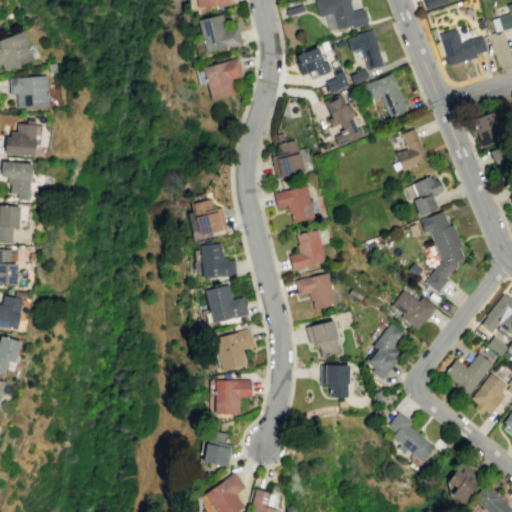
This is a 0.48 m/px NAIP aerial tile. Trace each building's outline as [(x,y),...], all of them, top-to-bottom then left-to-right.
[(188,0),(189,8),(229,4),(228,0),(188,0)] [(351,24),(336,29),(331,13),(318,17),(314,0),(348,0),(352,11),(363,8),(367,23),(352,27),(351,24)] [(422,0),(425,8),(446,1),(445,0),(422,0)] [(496,16),(500,30),(511,26),(511,1),(505,4),(508,12),(496,16)] [(285,15),(284,9),(301,4),(303,10),(285,15)] [(220,13),(224,28),(235,25),(240,43),(227,47),(226,46),(203,52),(195,19),(220,13)] [(371,28),(382,64),(366,69),(359,48),(349,51),(345,39),(356,36),(355,33),(371,28)] [(437,33),(447,65),(474,57),(473,53),(484,50),(480,35),(458,42),(454,28),(437,33)] [(0,38),(0,65),(2,70),(31,59),(20,30),(0,38)] [(294,55),(296,61),(293,62),(299,75),(314,69),(316,74),(329,70),(325,61),(322,62),(315,46),(294,55)] [(200,67),(236,57),(241,75),(229,78),(233,93),(209,99),(200,67)] [(46,63),(53,62),(54,72),(46,72),(46,63)] [(351,84),(348,76),(364,69),(367,77),(351,84)] [(323,81),(328,92),(346,85),(341,70),(332,74),(333,77),(323,81)] [(362,84),(391,72),(397,88),(407,113),(388,120),(379,95),(368,100),(362,84)] [(6,78),(7,93),(14,93),(15,108),(46,105),(43,75),(6,78)] [(321,101),(329,117),(326,119),(330,126),(338,123),(341,129),(337,131),(338,133),(332,136),(336,146),(353,137),(354,138),(359,136),(350,116),(353,115),(347,103),(344,104),(338,93),(321,101)] [(469,119),(487,112),(498,141),(480,148),(469,119)] [(4,136),(2,153),(32,156),(34,124),(15,122),(14,132),(8,131),(8,137),(4,136)] [(413,128),(426,160),(413,165),(400,170),(394,154),(406,149),(400,133),(413,128)] [(275,143),(293,139),(302,170),(274,177),(269,156),(278,153),(275,143)] [(511,168),(501,145),(489,150),(498,173),(511,168)] [(0,160),(0,176),(6,176),(5,182),(8,183),(8,192),(15,193),(15,199),(26,200),(29,163),(0,160)] [(431,182),(437,179),(441,190),(435,192),(430,194),(436,210),(417,217),(411,200),(417,198),(411,183),(429,177),(431,182)] [(271,192),(276,208),(285,205),(291,222),(312,217),(304,184),(284,190),(284,189),(271,192)] [(190,202),(193,216),(191,216),(196,235),(224,228),(219,207),(211,209),(208,198),(190,202)] [(0,204),(0,240),(10,241),(10,227),(16,227),(17,206),(0,204)] [(453,270),(452,269),(445,277),(447,279),(436,292),(423,281),(440,261),(427,230),(423,232),(418,220),(441,210),(447,225),(452,223),(461,245),(458,246),(463,258),(455,261),(456,265),(453,270)] [(294,234),(296,244),(295,245),(297,252),(286,255),(291,270),(323,261),(315,229),(294,234)] [(364,244),(373,239),(378,249),(369,253),(364,244)] [(196,244),(218,242),(218,252),(221,252),(221,260),(232,260),(233,275),(199,278),(196,244)] [(0,248),(0,285),(13,285),(14,263),(8,263),(9,249),(0,248)] [(404,271),(412,262),(420,268),(412,278),(404,271)] [(292,280),(306,276),(306,277),(325,272),(334,303),(312,310),(307,292),(296,295),(292,280)] [(201,289),(209,322),(245,313),(241,296),(229,299),(226,284),(201,289)] [(417,301),(421,296),(435,307),(425,320),(423,319),(415,330),(399,318),(402,314),(390,305),(402,290),(417,301)] [(0,299),(1,294),(19,298),(14,329),(0,326),(0,299)] [(484,316),(501,294),(511,302),(511,330),(508,335),(484,316)] [(303,327),(307,343),(312,342),(313,346),(317,345),(321,356),(338,351),(334,338),(335,338),(331,319),(303,327)] [(394,357),(397,360),(381,380),(371,372),(373,369),(363,361),(374,348),(371,346),(389,323),(402,333),(391,346),(398,352),(394,357)] [(247,328),(252,346),(240,349),(244,364),(218,370),(210,337),(247,328)] [(0,335),(0,373),(2,374),(6,360),(12,362),(18,341),(0,335)] [(486,345),(493,336),(506,347),(499,356),(486,345)] [(440,376),(454,359),(465,367),(476,353),(492,365),(480,380),(466,397),(440,376)] [(318,364),(347,364),(347,383),(345,383),(345,396),(327,396),(328,386),(318,386),(318,364)] [(499,392),(503,396),(488,414),(483,411),(480,415),(472,408),(476,404),(469,399),(490,373),(505,386),(499,392)] [(211,379),(248,379),(248,396),(236,395),(237,413),(211,413),(211,379)] [(511,430),(502,422),(511,408),(511,407),(511,405),(511,430)] [(408,425),(433,445),(421,460),(391,436),(395,430),(387,424),(398,409),(412,420),(408,425)] [(214,431),(224,433),(223,443),(228,444),(224,466),(198,461),(202,442),(207,444),(210,430),(214,431)] [(446,474),(454,464),(459,469),(463,464),(478,475),(474,480),(476,482),(463,498),(450,488),(455,481),(446,474)] [(231,471),(201,493),(213,511),(231,511),(240,506),(231,493),(241,487),(231,471)] [(484,486),(486,483),(507,499),(505,502),(511,507),(511,511),(491,511),(472,497),(482,484),(484,486)] [(247,503),(250,504),(247,511),(271,511),(272,510),(267,508),(272,494),(267,493),(252,488),(247,503)]
